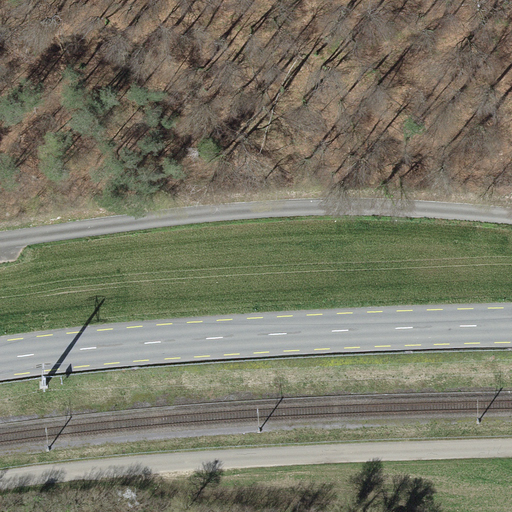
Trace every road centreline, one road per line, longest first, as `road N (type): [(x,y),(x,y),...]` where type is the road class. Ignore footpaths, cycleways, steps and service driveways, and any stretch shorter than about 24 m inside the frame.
road 1 (track): [(0,241),(182,218),(394,212),(511,222)]
road 2 (primary): [(0,358),(218,337),(511,324)]
road 3 (unclassified): [(511,447),(133,465),(0,480)]
